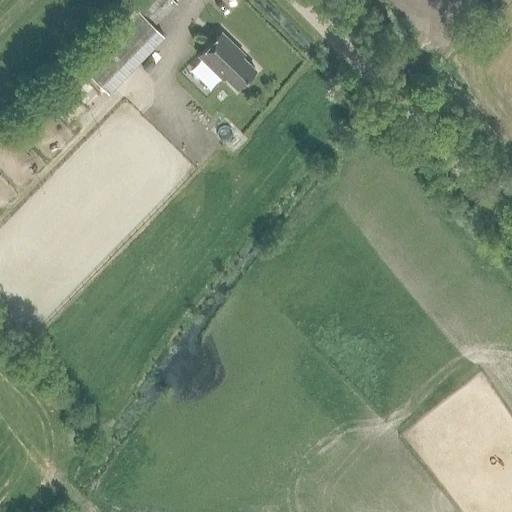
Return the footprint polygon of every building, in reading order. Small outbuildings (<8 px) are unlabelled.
[(135,7),(145,17),(161,0),(138,0),(138,1),(140,2),(135,7)] [(164,35),(135,7),(79,65),(108,93),(164,35)] [(221,33),(199,56),(223,79),(225,77),(237,89),(255,70),(236,51),(238,49),(221,33)] [(202,72),(192,62),(181,73),(191,83),(202,72)] [(217,151),(224,153),(225,153),(227,149),(217,139),(210,149),(213,150),(217,151)]
